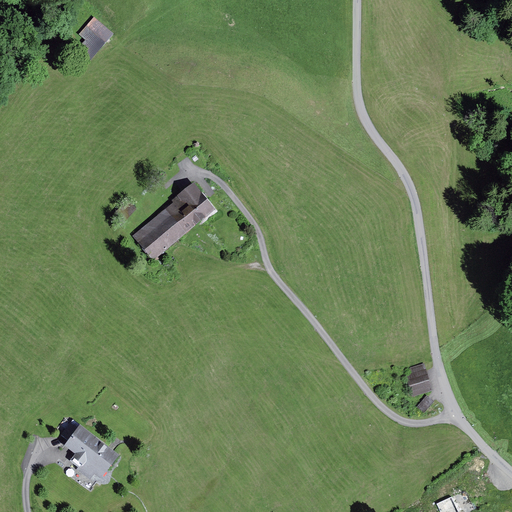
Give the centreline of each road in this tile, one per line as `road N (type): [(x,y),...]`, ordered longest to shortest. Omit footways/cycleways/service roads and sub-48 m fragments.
road 1 (unclassified): [(511,474),(453,411),(442,381),(413,193),(358,104),(357,0)]
road 2 (track): [(196,173),(224,183),(256,228),(273,274),(389,413),(412,424),(453,411)]
